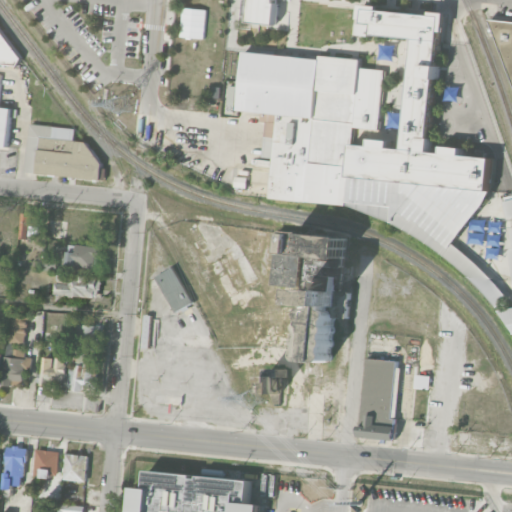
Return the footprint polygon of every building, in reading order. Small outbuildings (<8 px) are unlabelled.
[(253,0),(250,22),(279,25),(281,0),(253,0)] [(363,32),(419,37),(408,149),(392,147),(393,141),(372,139),(372,145),(355,144),(352,176),(494,190),(498,157),(465,154),(465,148),(445,146),(444,152),(433,151),(447,15),(366,7),(363,32)] [(490,18),(511,20),(511,77),(508,67),(490,18)] [(0,28),(22,58),(19,65),(0,63),(0,28)] [(246,51),(240,110),(278,113),(270,197),(349,205),(352,176),(355,144),(363,58),(322,54),(321,59),(246,51)] [(76,127),(30,123),(25,172),(102,179),(103,163),(87,141),(75,140),(76,127)] [(235,186),(247,187),(248,177),(236,176),(235,186)] [(21,239),(41,239),(42,214),(22,213),(21,239)] [(347,237),(277,230),(271,285),(298,287),(302,255),(311,256),(309,272),(311,272),(303,355),(309,356),(309,361),(331,363),(337,306),(350,307),(352,292),(338,290),(339,276),(343,277),(347,237)] [(101,267),(101,246),(78,245),(77,252),(68,252),(68,266),(101,267)] [(44,270),(57,270),(57,258),(45,258),(45,263),(44,263),(44,270)] [(176,312),(194,303),(174,267),(157,276),(176,312)] [(56,275),(55,295),(101,296),(102,276),(56,275)] [(27,316),(11,315),(10,343),(26,343),(27,316)] [(144,347),(151,348),(152,320),(150,320),(150,315),(145,315),(144,347)] [(83,336),(104,336),(104,325),(83,325),(83,336)] [(26,349),(13,348),(13,356),(4,356),(3,385),(13,386),(13,380),(24,380),(25,365),(32,366),(32,357),(26,357),(26,349)] [(92,390),(95,359),(42,354),(39,385),(92,390)] [(360,437),(395,439),(396,426),(376,424),(377,417),(393,419),(397,360),(365,358),(360,437)] [(271,393),(282,393),(282,376),(271,376),(271,393)] [(424,376),(424,379),(416,378),(415,387),(427,389),(429,377),(424,376)] [(276,411),(253,409),(252,422),(276,423),(276,411)] [(7,446),(5,487),(24,488),(26,447),(7,446)] [(35,475),(58,477),(59,451),(36,450),(35,475)] [(86,481),(89,455),(67,453),(64,479),(86,481)] [(257,511),(258,503),(250,503),(252,479),(149,468),(147,488),(134,486),(131,511),(257,511)]
